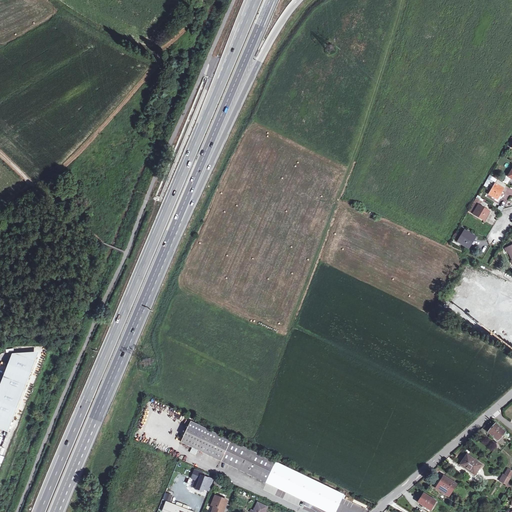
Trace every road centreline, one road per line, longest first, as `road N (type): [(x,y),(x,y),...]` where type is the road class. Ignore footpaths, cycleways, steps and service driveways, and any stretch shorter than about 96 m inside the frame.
road 1 (motorway): [(255,0),(39,511)]
road 2 (motorway): [(133,323),(266,47),(297,0)]
road 3 (motorway): [(133,323),(270,0)]
road 4 (track): [(338,198),(403,0)]
road 5 (motorway): [(56,511),(133,323)]
road 6 (track): [(0,206),(31,183),(100,242),(126,253)]
road 7 (tertiary): [(375,511),(493,410)]
